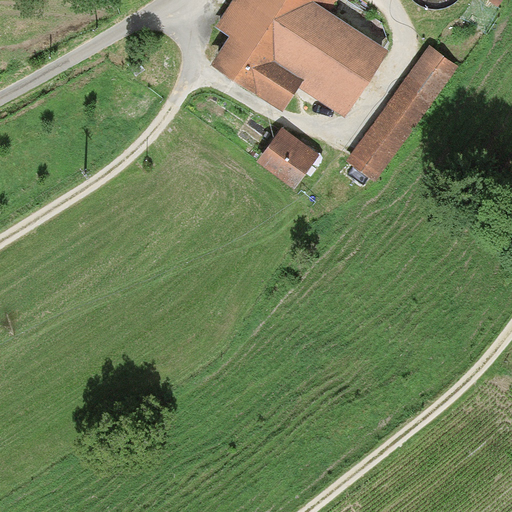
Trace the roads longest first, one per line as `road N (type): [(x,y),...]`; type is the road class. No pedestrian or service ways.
road 1 (track): [(178,0),(184,32),(173,97),(153,130),(131,154),(0,241)]
road 2 (track): [(511,325),(487,358),(302,511)]
road 3 (unclassified): [(164,0),(0,98)]
